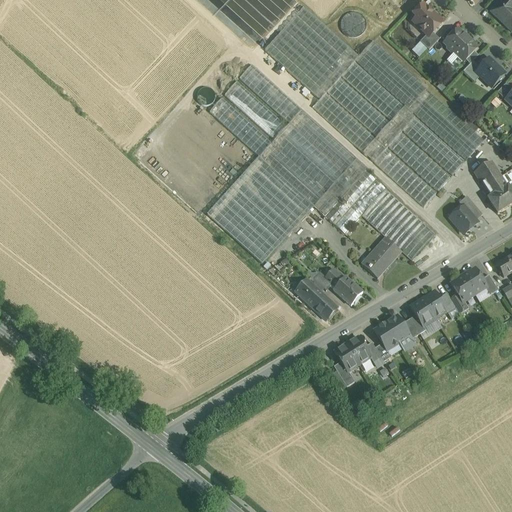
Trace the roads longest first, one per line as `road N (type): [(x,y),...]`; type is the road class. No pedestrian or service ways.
road 1 (residential): [(511,225),(152,447)]
road 2 (secondary): [(152,447),(0,328)]
